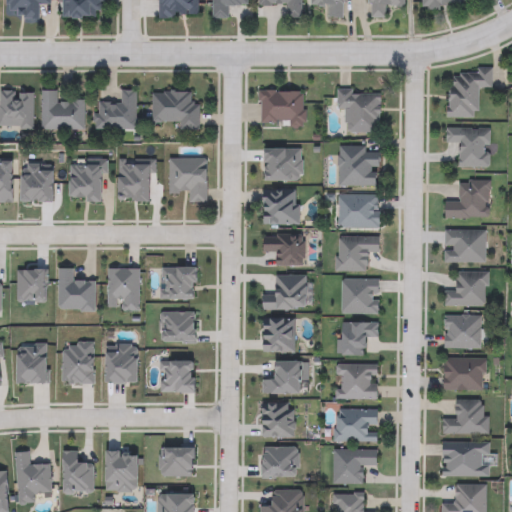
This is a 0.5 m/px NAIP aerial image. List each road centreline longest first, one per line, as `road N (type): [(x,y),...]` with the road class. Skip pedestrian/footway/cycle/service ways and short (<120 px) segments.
road 1 (tertiary): [(0,59),(392,58),(454,47),(511,21)]
road 2 (residential): [(408,511),(412,56)]
road 3 (residential): [(231,59),(228,511)]
road 4 (residential): [(0,236),(230,234)]
road 5 (residential): [(0,421),(229,419)]
